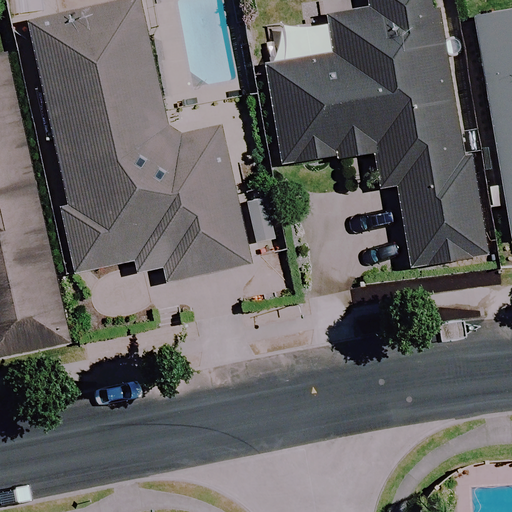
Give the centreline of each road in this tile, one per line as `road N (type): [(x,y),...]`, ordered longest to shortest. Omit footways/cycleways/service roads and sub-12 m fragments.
road 1 (tertiary): [(0,442),(295,392)]
road 2 (tertiary): [(295,392),(511,359)]
road 3 (residential): [(313,511),(295,392)]
